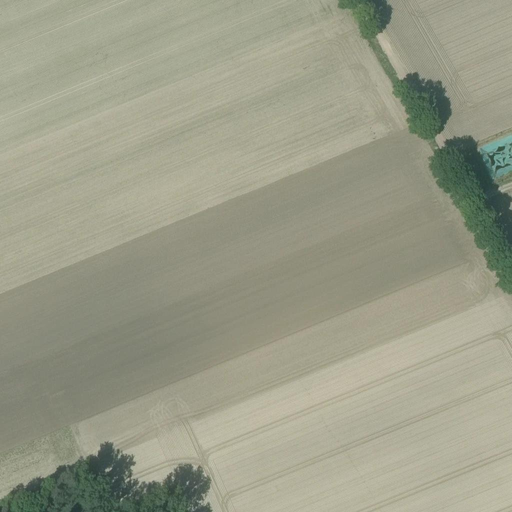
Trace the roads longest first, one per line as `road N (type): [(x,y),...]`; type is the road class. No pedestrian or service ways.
road 1 (track): [(360,0),(511,266)]
road 2 (track): [(189,511),(177,486),(115,509),(92,463),(0,503)]
